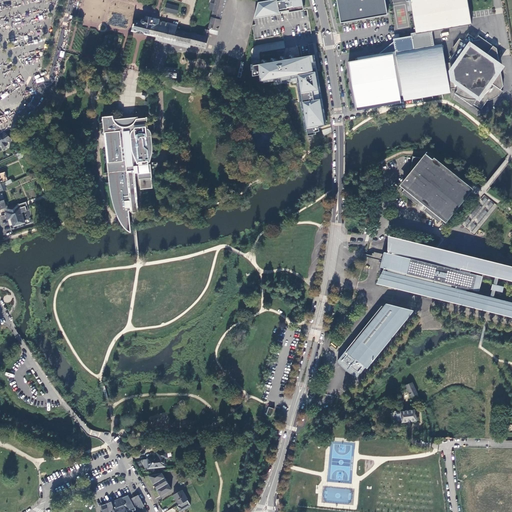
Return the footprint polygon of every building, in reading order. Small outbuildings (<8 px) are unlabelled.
[(215,0),(214,4),(211,3),(209,10),(213,11),(209,29),(210,29),(210,30),(205,29),(204,37),(177,30),(178,26),(176,25),(174,33),(172,40),(173,41),(206,49),(210,33),(218,35),(226,0),(215,0)] [(303,0),(278,0),(281,11),(305,7),(303,0)] [(336,0),(340,21),(385,13),(382,0),(336,0)] [(405,0),(408,12),(412,11),(416,33),(416,34),(431,31),(471,24),(466,0),(405,0)] [(165,12),(178,14),(179,5),(166,4),(165,12)] [(186,20),(191,7),(184,5),(179,18),(186,20)] [(132,31),(156,37),(157,37),(157,36),(151,34),(154,25),(165,28),(166,23),(159,21),(159,19),(146,16),(146,20),(144,19),(143,20),(142,20),(142,22),(135,21),(132,31)] [(157,37),(173,41),(172,40),(174,33),(176,25),(170,24),(166,23),(165,28),(154,25),(151,34),(157,36),(157,37)] [(411,34),(411,36),(413,49),(434,46),(431,31),(416,34),(416,33),(411,34)] [(500,89),(502,86),(495,48),(489,44),(477,35),(475,39),(468,34),(462,41),(459,39),(453,48),(453,54),(449,60),(449,63),(445,64),(441,45),(434,46),(413,49),(411,36),(397,39),(403,96),(404,101),(450,93),(450,89),(454,88),(457,89),(454,94),(472,106),(473,104),(480,109),(487,100),(491,99),(497,96),(502,91),(500,89)] [(403,96),(397,39),(379,53),(356,58),(355,61),(349,62),(357,111),(360,109),(398,102),(402,103),(401,97),(403,96)] [(314,54),(255,63),(254,74),(261,73),(261,81),(299,75),(308,135),(327,126),(314,54)] [(163,68),(163,76),(163,77),(177,78),(177,69),(163,68)] [(152,145),(151,135),(151,133),(150,131),(149,130),(148,128),(147,119),(148,120),(148,118),(146,118),(141,118),(141,119),(139,119),(138,117),(126,118),(114,119),(113,116),(106,117),(105,118),(102,120),(103,120),(105,138),(109,180),(113,198),(115,206),(116,210),(117,214),(119,217),(121,222),(123,224),(125,227),(131,232),(131,227),(130,224),(129,211),(131,211),(131,207),(126,207),(125,201),(130,201),(128,176),(129,176),(129,174),(133,173),(134,175),(135,175),(135,173),(138,173),(138,179),(139,179),(140,189),(153,188),(152,178),(151,165),(147,165),(147,161),(151,161),(152,153),(152,145)] [(7,143),(12,139),(8,135),(5,133),(0,135),(0,145),(2,144),(4,147),(7,148),(8,145),(7,143)] [(418,157),(412,156),(410,175),(403,184),(406,187),(401,192),(417,205),(418,204),(424,209),(423,210),(439,222),(444,217),(447,220),(471,190),(427,154),(422,156),(418,157)] [(130,201),(131,207),(131,211),(139,210),(135,175),(134,175),(133,173),(129,174),(129,176),(128,176),(130,201)] [(484,196),(462,225),(475,235),(497,206),(484,196)] [(25,223),(19,203),(7,207),(7,208),(4,209),(7,218),(10,216),(13,227),(25,223)] [(437,254),(435,253),(433,252),(431,253),(428,251),(430,249),(391,239),(390,239),(388,248),(389,249),(388,253),(386,253),(384,259),(383,267),(384,268),(383,273),(382,273),(379,281),(400,287),(405,280),(408,281),(406,284),(410,288),(412,285),(415,287),(413,290),(487,308),(488,307),(492,308),(492,309),(511,314),(511,269),(503,267),(502,268),(497,267),(498,266),(443,252),(438,259),(435,257),(437,254)] [(357,377),(388,340),(386,338),(391,332),(390,332),(401,320),(399,319),(396,318),(392,319),(390,320),(388,321),(379,315),(375,320),(372,318),(337,361),(345,370),(357,377)] [(412,383),(406,386),(410,397),(417,395),(412,383)] [(414,411),(400,412),(400,413),(401,422),(415,421),(414,411)] [(148,468),(165,466),(165,458),(168,458),(168,451),(155,452),(156,457),(147,458),(148,468)] [(172,490),(162,473),(149,476),(161,495),(172,490)] [(24,484),(0,487),(0,507),(27,504),(24,484)] [(190,504),(183,489),(175,494),(174,494),(179,504),(177,505),(181,511),(187,507),(189,508),(190,504)] [(101,511),(130,500),(128,495),(101,505),(101,511)] [(145,506),(138,495),(130,500),(136,510),(138,510),(145,506)] [(127,511),(128,511),(136,510),(130,500),(101,511),(100,511),(127,511)]
